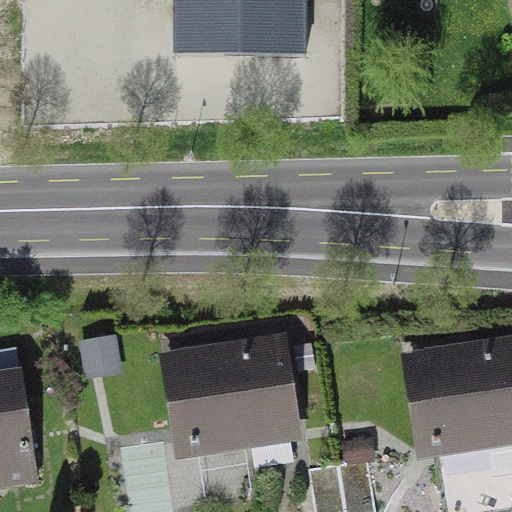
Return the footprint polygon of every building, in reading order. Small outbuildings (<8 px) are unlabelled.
[(307,0),(174,0),(175,56),(308,55),(307,0)] [(247,431),(286,425),(275,349),(172,365),(186,453),(249,443),(247,431)] [(488,431),(511,427),(511,349),(414,365),(427,453),(490,443),(488,431)] [(14,381),(0,382),(0,460),(25,457),(14,381)] [(334,468),(340,511),(370,511),(363,463),(334,468)] [(304,472),(310,511),(340,511),(334,468),(304,472)]
